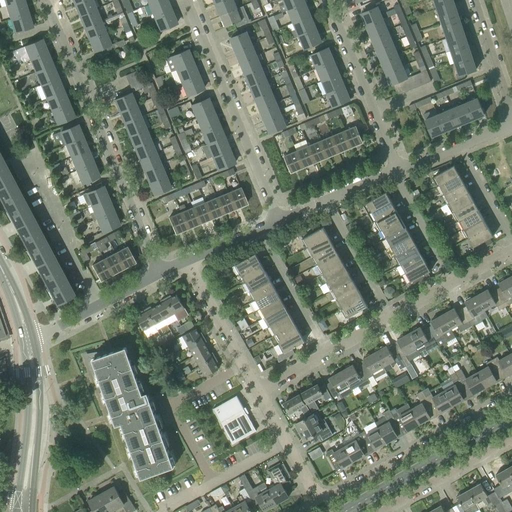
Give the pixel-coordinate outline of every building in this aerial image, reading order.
[(28,13),(24,0),(6,5),(11,19),(28,13)] [(95,9),(91,0),(84,0),(74,4),(79,16),(95,9)] [(122,12),(117,0),(112,2),(117,13),(117,14),(122,12)] [(171,10),(166,0),(159,0),(149,5),(154,17),(171,10)] [(236,9),(232,0),(223,0),(216,3),(220,15),(236,9)] [(305,3),(303,0),(284,0),(286,4),(280,6),(282,12),(288,10),(305,3)] [(434,0),(459,75),(476,70),(472,57),(469,58),(457,22),(460,21),(458,15),(455,16),(450,0),(434,0)] [(310,16),(305,3),(288,10),(294,23),(310,16)] [(402,11),(399,3),(393,5),(395,8),(386,12),(388,16),(397,13),(402,11)] [(411,12),(408,4),(403,6),(406,15),(411,12)] [(377,7),(370,10),(361,13),(366,26),(382,19),(377,7)] [(100,21),(95,9),(79,16),(84,28),(100,21)] [(241,21),(236,9),(220,15),(225,27),(241,21)] [(176,24),(171,10),(154,17),(160,31),(176,24)] [(127,13),(132,27),(138,24),(132,11),(127,13)] [(407,22),(404,17),(402,11),(397,13),(399,19),(402,25),(407,22)] [(118,17),(119,19),(122,26),(127,24),(122,12),(117,14),(117,13),(104,19),(106,23),(117,19),(116,18),(118,17)] [(32,27),(28,13),(11,19),(15,32),(32,27)] [(315,29),(310,16),(294,23),(296,28),(289,31),(293,38),(299,36),(315,29)] [(387,31),(382,19),(366,26),(371,37),(387,31)] [(105,33),(100,21),(84,28),(89,40),(105,33)] [(407,22),(402,25),(404,30),(407,36),(412,34),(409,27),(407,22)] [(411,25),(414,34),(419,31),(416,23),(411,25)] [(132,36),(130,31),(127,24),(122,26),(125,33),(127,38),(132,36)] [(138,25),(138,24),(132,27),(136,36),(144,33),(140,24),(138,25)] [(321,42),(315,29),(299,36),(304,49),(321,42)] [(392,42),(389,36),(387,31),(371,37),(376,49),(392,42)] [(422,39),(419,31),(414,34),(417,41),(422,39)] [(110,45),(106,36),(105,33),(89,40),(94,52),(110,45)] [(246,33),(239,34),(230,38),(235,50),(251,44),(246,33)] [(417,46),(414,41),(412,34),(407,36),(409,43),(411,48),(417,46)] [(25,46),(29,55),(30,59),(47,52),(41,39),(25,46)] [(112,44),(114,50),(125,45),(123,39),(112,44)] [(397,54),(392,42),(376,49),(381,61),(397,54)] [(256,56),(251,44),(235,50),(240,62),(256,56)] [(430,57),(427,50),(425,45),(420,47),(422,52),(425,59),(430,57)] [(328,48),(319,52),(311,55),(317,68),(333,61),(328,48)] [(187,50),(171,56),(165,59),(170,72),(176,70),(193,63),(187,50)] [(414,53),(416,60),(422,58),(419,51),(414,53)] [(52,65),(47,52),(30,59),(36,72),(52,65)] [(261,67),(258,61),(263,59),(260,53),(256,56),(240,62),(245,74),(261,67)] [(402,66),(397,54),(381,61),(386,73),(402,66)] [(433,65),(430,57),(425,59),(428,67),(433,65)] [(424,65),(422,58),(416,60),(419,67),(424,65)] [(339,74),(333,61),(317,68),(322,81),(339,74)] [(198,76),(193,63),(176,70),(181,82),(198,76)] [(58,78),(52,65),(36,72),(41,85),(58,78)] [(298,76),(294,66),(290,68),(294,78),(298,76)] [(407,78),(402,66),(386,73),(391,85),(393,84),(398,82),(404,79),(407,78)] [(265,79),(263,73),(261,67),(245,74),(250,86),(265,79)] [(434,82),(440,80),(434,68),(429,70),(434,82)] [(431,81),(427,72),(426,70),(420,73),(425,84),(431,81)] [(136,71),(125,76),(127,81),(138,76),(136,71)] [(425,84),(420,73),(415,75),(419,86),(425,84)] [(344,87),(339,74),(322,81),(328,94),(344,87)] [(20,87),(32,82),(29,75),(17,79),(20,87)] [(419,86),(415,75),(409,77),(414,88),(419,86)] [(141,82),(140,80),(138,76),(127,81),(130,87),(141,82)] [(165,88),(160,76),(154,78),(159,91),(165,88)] [(203,89),(198,76),(181,82),(168,88),(169,91),(183,85),(187,96),(203,89)] [(303,89),(298,76),(294,78),(299,91),(303,89)] [(409,77),(407,78),(404,79),(408,91),(414,88),(409,77)] [(63,91),(58,78),(41,85),(46,98),(63,91)] [(270,91),(265,79),(250,86),(255,98),(270,91)] [(408,91),(404,79),(398,82),(403,93),(408,91)] [(472,85),(469,80),(456,86),(458,91),(472,85)] [(143,87),(141,82),(130,87),(132,92),(143,87)] [(403,93),(398,82),(393,84),(397,95),(403,93)] [(350,100),(344,87),(328,94),(333,107),(350,100)] [(451,88),(443,91),(445,96),(453,92),(451,88)] [(68,104),(63,91),(46,98),(52,111),(68,104)] [(275,103),(270,91),(255,98),(260,109),(275,103)] [(135,105),(134,102),(130,93),(114,100),(119,112),(135,105)] [(432,101),(430,97),(414,103),(416,108),(432,101)] [(207,98),(198,102),(191,105),(196,118),(213,111),(207,98)] [(437,115),(425,120),(432,136),(444,131),(443,129),(454,124),(455,126),(461,124),(460,122),(471,117),(472,119),(484,114),(477,98),(437,115)] [(301,106),(298,99),(293,101),(294,104),(284,108),(286,113),(296,109),(296,108),(301,106)] [(280,115),(278,109),(275,103),(260,109),(265,121),(280,115)] [(74,117),(68,104),(52,111),(57,124),(74,117)] [(140,117),(135,105),(119,112),(124,123),(140,117)] [(337,115),(335,110),(327,113),(329,118),(337,115)] [(218,124),(213,111),(196,118),(202,131),(218,124)] [(285,127),(280,115),(265,121),(270,133),(285,127)] [(145,129),(140,117),(124,123),(129,135),(145,129)] [(313,125),(311,120),(304,123),(306,128),(313,125)] [(57,133),(51,135),(54,142),(60,139),(63,146),(66,145),(83,138),(77,124),(76,125),(60,131),(57,133)] [(224,137),(218,124),(202,131),(207,144),(224,137)] [(356,126),(344,131),(350,147),(362,142),(356,126)] [(150,140),(145,129),(129,135),(134,147),(150,140)] [(290,135),(287,130),(280,133),(282,138),(290,135)] [(177,134),(180,140),(186,138),(183,131),(177,134)] [(350,147),(344,131),(332,136),(338,152),(350,147)] [(338,152),(332,136),(320,141),(327,157),(338,152)] [(229,150),(224,137),(207,144),(212,157),(229,150)] [(83,138),(66,145),(71,157),(88,151),(83,138)] [(155,152),(150,140),(134,147),(139,159),(155,152)] [(327,157),(320,141),(308,146),(315,162),(327,157)] [(182,155),(177,143),(172,145),(177,157),(182,155)] [(315,162),(308,146),(296,151),(303,167),(315,162)] [(234,163),(229,150),(212,157),(218,170),(234,163)] [(93,163),(88,151),(71,157),(77,170),(93,163)] [(303,167),(296,151),(284,156),(291,172),(303,167)] [(139,159),(144,171),(160,164),(155,152),(139,159)] [(0,186),(12,180),(2,161),(0,156),(0,186)] [(99,177),(93,163),(77,170),(82,184),(99,177)] [(165,176),(160,164),(144,171),(149,182),(165,176)] [(191,166),(196,179),(201,177),(196,164),(191,166)] [(439,186),(459,174),(454,165),(441,173),(439,169),(431,172),(434,177),(432,178),(437,187),(439,185),(439,186)] [(238,172),(236,167),(226,171),(220,174),(222,178),(238,172)] [(444,194),(464,183),(459,174),(439,186),(444,194)] [(170,188),(165,176),(149,182),(154,194),(170,188)] [(33,218),(23,199),(12,180),(0,186),(0,195),(1,195),(6,204),(4,206),(7,210),(9,209),(14,219),(12,220),(15,227),(33,218)] [(86,193),(82,194),(88,208),(91,206),(108,199),(103,186),(102,186),(100,183),(95,185),(96,188),(93,190),(86,193)] [(449,203),(469,192),(464,183),(444,194),(449,203)] [(246,204),(240,188),(228,193),(234,209),(246,204)] [(367,214),(391,201),(386,192),(362,205),(367,214)] [(454,212),(473,201),(469,192),(449,203),(454,212)] [(234,209),(228,193),(216,198),(223,214),(234,209)] [(223,214),(216,198),(204,203),(211,219),(223,214)] [(113,212),(108,199),(91,206),(94,212),(90,214),(93,221),(97,219),(113,212)] [(374,222),(396,210),(391,201),(367,214),(372,223),(374,222)] [(458,220),(478,209),(473,201),(454,212),(458,220)] [(211,219),(204,203),(192,208),(199,223),(211,219)] [(199,223),(192,208),(185,211),(183,205),(178,207),(180,213),(187,228),(199,223)] [(463,229),(483,218),(478,209),(458,220),(463,229)] [(381,229),(401,218),(396,210),(374,222),(379,231),(381,229)] [(82,217),(79,211),(68,216),(71,222),(82,217)] [(119,225),(113,212),(97,219),(102,232),(119,225)] [(187,228),(180,213),(168,218),(175,234),(187,228)] [(53,256),(43,237),(33,218),(15,227),(19,234),(21,233),(26,242),(24,244),(27,249),(29,247),(34,257),(32,258),(36,265),(53,256)] [(386,238),(406,227),(401,218),(381,229),(386,238)] [(468,238),(488,227),(483,218),(463,229),(468,238)] [(83,224),(73,229),(76,234),(86,230),(83,224)] [(308,247),(328,236),(323,227),(303,238),(308,247)] [(385,250),(391,247),(411,236),(406,227),(386,238),(380,241),(385,250)] [(493,236),(488,227),(468,238),(473,247),(493,236)] [(115,237),(113,233),(106,237),(108,241),(115,237)] [(313,256),(333,245),(328,236),(308,247),(313,256)] [(389,248),(385,250),(390,259),(393,257),(396,255),(415,244),(411,236),(391,247),(389,248)] [(106,237),(95,243),(98,249),(100,252),(103,250),(106,248),(104,243),(108,241),(106,237)] [(400,264),(420,253),(415,244),(396,255),(400,264)] [(92,250),(90,245),(84,249),(86,253),(92,250)] [(318,264),(338,253),(333,245),(313,256),(318,264)] [(119,251),(115,253),(123,268),(134,262),(126,247),(119,251)] [(89,259),(86,253),(84,249),(79,251),(84,262),(89,259)] [(123,268),(115,253),(104,259),(112,274),(123,268)] [(241,273),(260,262),(255,253),(235,264),(241,273)] [(323,273),(343,262),(338,253),(318,264),(323,273)] [(400,264),(398,265),(402,272),(403,274),(425,262),(420,253),(400,264)] [(73,295),(63,275),(53,256),(36,265),(39,272),(42,271),(47,281),(44,282),(47,287),(49,286),(54,295),(52,296),(56,304),(73,295)] [(112,274),(104,259),(92,265),(100,280),(112,274)] [(245,282),(265,271),(260,262),(241,273),(245,282)] [(328,282),(348,271),(343,262),(323,273),(328,282)] [(425,262),(403,274),(409,284),(415,280),(418,285),(431,278),(428,272),(430,271),(430,270),(425,262)] [(250,291),(270,280),(265,271),(245,282),(250,291)] [(333,291),(353,280),(348,271),(328,282),(333,291)] [(511,281),(509,277),(498,283),(500,287),(495,290),(503,304),(504,307),(511,303),(511,281)] [(255,300),(275,289),(270,280),(250,291),(255,300)] [(338,299),(357,288),(353,280),(333,291),(338,299)] [(343,308),(362,297),(357,288),(338,299),(343,308)] [(260,308),(280,297),(275,289),(255,300),(253,301),(258,309),(260,308)] [(503,304),(495,290),(490,293),(488,289),(476,296),(484,310),(496,303),(499,310),(504,307),(503,304)] [(170,295),(165,298),(174,314),(184,308),(177,295),(171,298),(170,295)] [(488,316),(484,310),(476,296),(464,302),(466,306),(461,309),(471,326),(474,324),(475,325),(482,321),(481,320),(488,316)] [(265,317),(285,306),(280,297),(260,308),(265,317)] [(343,308),(340,309),(345,318),(348,317),(367,306),(362,297),(343,308)] [(174,314),(165,298),(160,301),(161,303),(156,306),(164,319),(174,314)] [(164,319),(156,306),(151,309),(150,306),(145,309),(154,325),(164,319)] [(270,326),(290,315),(285,306),(265,317),(270,326)] [(471,326),(461,309),(456,312),(454,308),(442,315),(450,329),(457,325),(460,332),(471,326)] [(154,325),(145,309),(140,312),(141,314),(136,317),(144,330),(154,325)] [(275,334),(294,323),(290,315),(270,326),(275,334)] [(455,337),(450,329),(442,315),(431,321),(433,325),(427,328),(435,341),(436,343),(439,346),(455,337)] [(280,343),(299,332),(294,323),(275,334),(280,343)] [(420,327),(408,333),(416,348),(418,351),(425,347),(426,349),(436,343),(435,341),(427,328),(422,331),(420,327)] [(198,334),(195,328),(183,336),(188,346),(204,337),(201,332),(198,334)] [(284,352),(279,355),(282,360),(295,353),(292,348),(304,341),(299,332),(280,343),(284,352)] [(399,344),(394,346),(401,360),(405,367),(411,364),(405,354),(416,348),(408,333),(397,340),(399,344)] [(207,342),(204,337),(188,346),(194,356),(207,349),(204,344),(207,342)] [(174,467),(153,407),(150,399),(131,345),(130,345),(113,351),(92,359),(109,407),(115,426),(121,423),(124,430),(138,472),(141,478),(158,472),(161,471),(174,467)] [(401,360),(394,346),(388,349),(386,346),(375,352),(386,372),(392,369),(389,363),(394,360),(396,363),(401,360)] [(199,366),(215,357),(212,352),(209,354),(207,349),(194,356),(199,366)] [(365,362),(360,365),(368,379),(373,377),(374,379),(386,372),(375,352),(363,359),(365,362)] [(511,372),(511,357),(510,354),(499,360),(497,356),(491,360),(502,379),(508,376),(507,375),(511,372)] [(218,362),(215,357),(199,366),(205,376),(218,369),(215,364),(218,362)] [(502,379),(491,360),(485,363),(488,367),(477,373),(485,387),(496,381),(496,382),(502,379)] [(368,379),(360,365),(355,368),(353,365),(341,371),(351,389),(358,385),(359,388),(369,382),(368,379)] [(485,387),(477,373),(466,379),(464,375),(461,369),(455,372),(458,378),(469,398),(475,394),(474,393),(485,387)] [(353,393),(351,389),(341,371),(329,378),(331,381),(326,384),(334,398),(338,396),(341,400),(353,393)] [(458,378),(455,372),(450,376),(452,381),(455,385),(444,391),(452,406),(463,400),(463,401),(469,398),(458,378)] [(406,373),(398,377),(402,385),(410,380),(406,373)] [(302,393),(303,396),(312,411),(318,408),(313,400),(322,395),(325,400),(331,397),(324,385),(319,388),(317,384),(312,387),(311,386),(306,388),(307,390),(302,393)] [(452,406),(444,391),(433,397),(431,393),(428,388),(422,391),(436,416),(442,413),(441,412),(452,406)] [(436,416),(422,391),(416,394),(419,400),(421,404),(411,410),(419,424),(430,418),(430,419),(436,416)] [(310,413),(305,404),(300,394),(294,397),(293,395),(288,398),(289,400),(284,403),(290,413),(300,407),(305,416),(310,413)] [(236,396),(213,409),(232,444),(256,431),(246,414),(243,409),(236,396)] [(395,407),(389,410),(392,415),(403,435),(409,431),(408,430),(419,424),(411,410),(400,416),(398,412),(395,407)] [(388,422),(378,428),(386,443),(397,437),(397,438),(403,435),(392,415),(389,410),(389,409),(383,412),(386,418),(388,422)] [(298,433),(321,420),(316,412),(295,423),(298,428),(296,429),(298,433)] [(321,420),(298,433),(301,437),(303,436),(305,440),(317,434),(321,441),(332,434),(323,419),(321,420)] [(386,443),(378,428),(367,434),(365,430),(359,434),(370,453),(376,450),(375,449),(386,443)] [(370,453),(359,434),(353,437),(355,440),(344,446),(353,461),(364,455),(364,456),(370,453)] [(353,461),(344,446),(334,452),(332,449),(326,452),(337,472),(343,469),(342,467),(353,461)] [(279,463),(271,468),(267,470),(276,485),(268,489),(276,504),(288,497),(282,485),(289,481),(279,463)] [(508,484),(511,481),(511,475),(508,468),(495,474),(506,493),(511,490),(508,484)] [(491,502),(485,492),(480,483),(468,490),(475,502),(479,508),(491,502)] [(276,504),(268,489),(262,493),(258,486),(252,489),(250,485),(244,488),(254,505),(259,502),(264,510),(276,504)] [(114,486),(101,494),(111,511),(122,504),(126,511),(132,511),(136,510),(125,492),(124,492),(126,496),(121,498),(114,486)] [(220,486),(215,490),(219,496),(224,493),(223,492),(221,487),(220,486)] [(251,511),(249,508),(254,505),(244,488),(239,491),(241,495),(237,497),(240,504),(233,508),(235,511),(251,511)] [(474,511),(479,509),(479,508),(475,502),(468,490),(456,497),(464,511),(474,511)] [(108,511),(111,511),(101,494),(89,501),(93,509),(88,511),(108,511)] [(507,511),(511,509),(511,508),(510,504),(507,499),(501,502),(506,511),(507,511)] [(506,511),(501,502),(495,506),(498,511),(506,511)]
